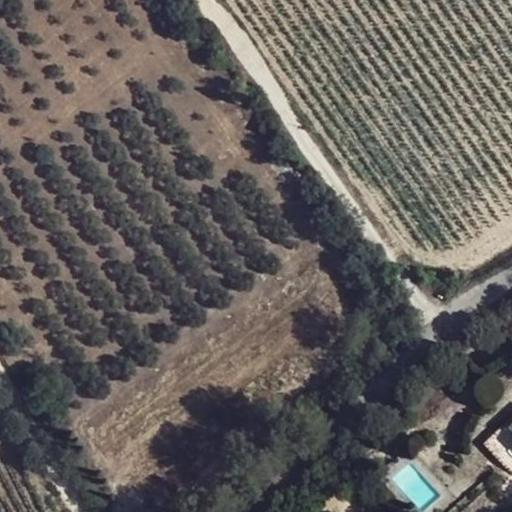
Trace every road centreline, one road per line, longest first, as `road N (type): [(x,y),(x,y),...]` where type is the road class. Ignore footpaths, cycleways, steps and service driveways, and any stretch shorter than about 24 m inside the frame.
road 1 (unclassified): [(511,277),(444,330),(339,433),(278,511)]
road 2 (track): [(0,379),(79,511)]
